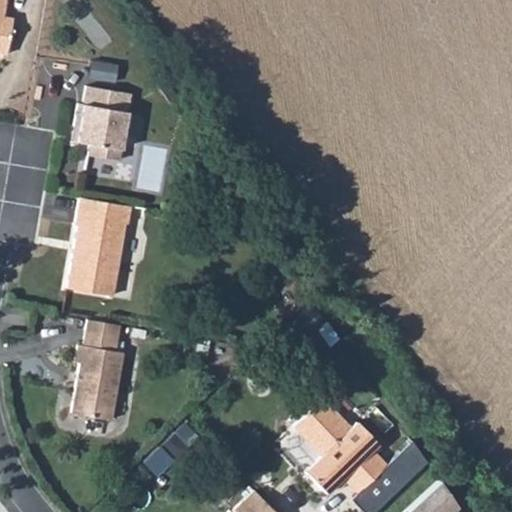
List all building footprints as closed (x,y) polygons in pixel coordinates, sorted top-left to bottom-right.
[(0,0),(0,52),(6,54),(12,18),(2,16),(4,0),(0,0)] [(116,65),(91,61),(88,77),(114,81),(116,65)] [(75,141),(89,143),(87,155),(118,160),(126,111),(121,111),(124,92),(85,86),(82,104),(77,103),(74,121),(79,122),(75,141)] [(124,223),(126,223),(129,206),(79,197),(74,225),(76,225),(65,287),(111,295),(124,223)] [(124,337),(117,336),(118,324),(86,319),(82,345),(77,344),(74,361),(79,362),(69,412),(110,419),(124,337)] [(263,358),(250,370),(261,383),(275,370),(263,358)] [(349,426),(322,397),(291,426),(319,455),(303,470),(324,493),(341,477),(355,493),(386,464),(371,449),(377,443),(355,421),(349,426)] [(175,432),(161,445),(173,457),(186,445),(175,432)] [(460,511),(438,479),(404,508),(407,511),(460,511)] [(274,511),(253,490),(232,510),(233,511),(274,511)]
